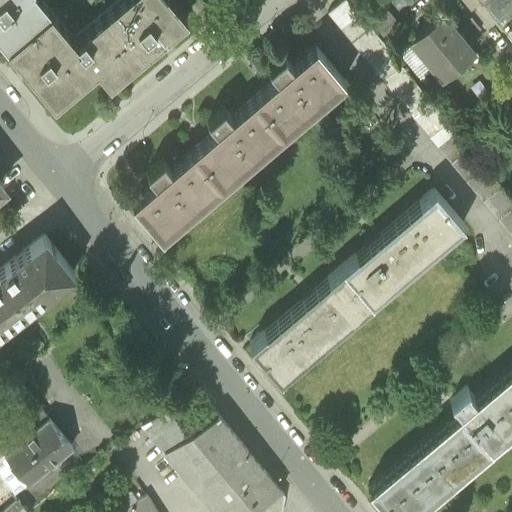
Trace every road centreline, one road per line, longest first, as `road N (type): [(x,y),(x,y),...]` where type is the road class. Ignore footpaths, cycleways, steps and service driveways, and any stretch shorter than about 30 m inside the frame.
road 1 (residential): [(334,511),(62,183)]
road 2 (residential): [(62,183),(280,0)]
